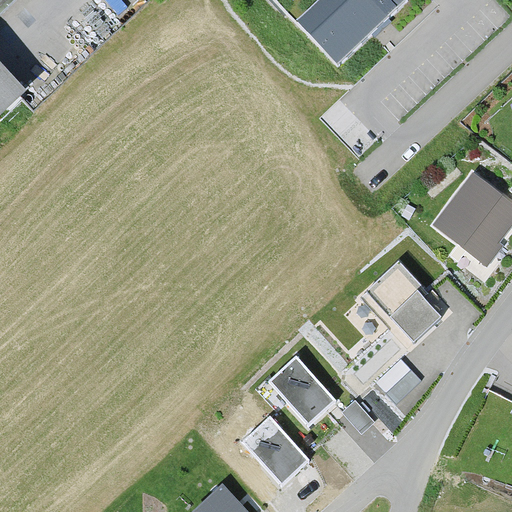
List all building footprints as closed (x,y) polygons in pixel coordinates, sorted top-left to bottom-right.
[(0,0),(0,129),(27,103),(0,75),(0,0)] [(0,0),(0,14),(15,0),(0,0)] [(408,3),(404,0),(324,0),(297,27),(338,70),(408,3)] [(511,225),(511,208),(470,177),(432,228),(487,270),(501,251),(496,246),(511,225)] [(427,297),(397,267),(364,300),(413,350),(442,321),(423,302),(427,297)] [(422,383),(402,361),(377,383),(396,405),(422,383)] [(336,407),(296,364),(268,390),(308,433),(336,407)] [(375,425),(356,403),(343,415),(362,437),(375,425)] [(309,465),(269,423),(243,448),(282,489),(309,465)] [(242,511),(221,490),(199,511),(242,511)]
